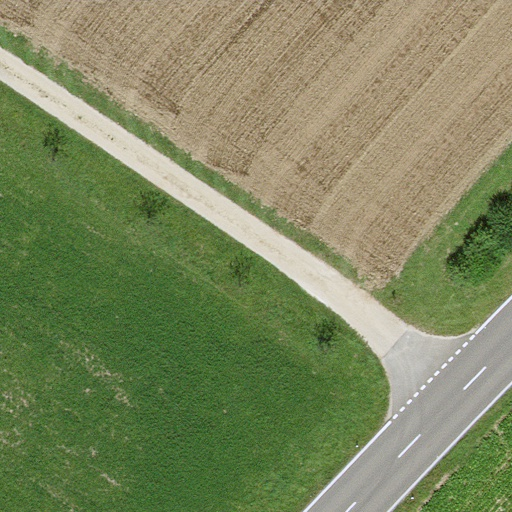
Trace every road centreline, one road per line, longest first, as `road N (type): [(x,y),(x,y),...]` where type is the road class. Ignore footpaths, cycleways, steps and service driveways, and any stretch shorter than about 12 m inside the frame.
road 1 (track): [(0,55),(491,388)]
road 2 (secondary): [(368,511),(511,368)]
